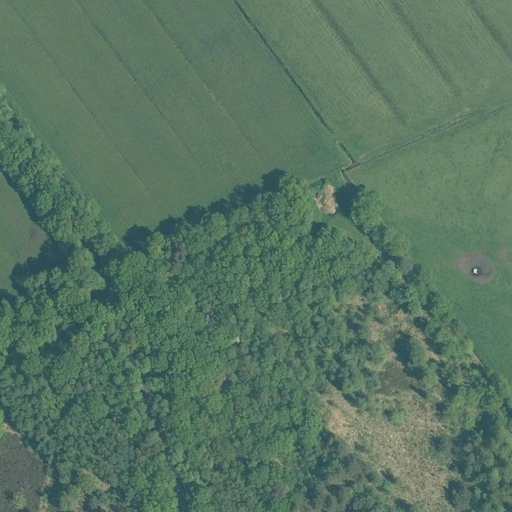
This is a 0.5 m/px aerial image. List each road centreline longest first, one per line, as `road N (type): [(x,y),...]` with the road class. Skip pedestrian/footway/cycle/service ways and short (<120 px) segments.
road 1 (track): [(184,511),(96,262),(0,138)]
road 2 (track): [(127,352),(232,318),(314,241),(347,240),(388,262),(405,257)]
road 3 (track): [(0,360),(19,325),(106,291)]
